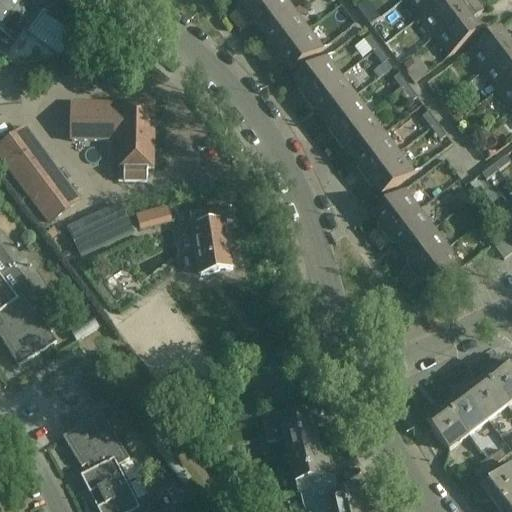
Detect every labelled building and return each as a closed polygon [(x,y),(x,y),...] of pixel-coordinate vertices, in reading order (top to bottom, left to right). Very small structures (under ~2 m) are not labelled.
[(0,0),(0,49),(8,55),(37,14),(26,6),(25,8),(12,0),(0,0)] [(270,0),(234,0),(242,10),(229,20),(234,27),(270,0)] [(294,12),(284,0),(270,0),(234,27),(240,35),(253,25),(262,36),(294,12)] [(405,0),(404,1),(418,20),(445,0),(405,0)] [(471,0),(460,9),(452,0),(445,0),(418,20),(433,40),(478,6),(473,0),(471,0)] [(484,14),(478,6),(433,40),(448,60),(480,36),(470,24),(484,14)] [(53,10),(41,30),(75,51),(87,30),(53,10)] [(309,32),(294,12),(262,36),(271,49),(258,59),(263,66),(309,32)] [(323,52),(309,32),(263,66),(269,73),(282,63),(292,76),(323,52)] [(467,56),(482,76),(511,53),(511,41),(508,45),(499,32),(467,56)] [(365,44),(374,55),(380,51),(371,39),(365,44)] [(389,63),(380,51),(374,55),(383,67),(389,63)] [(511,53),(482,76),(497,96),(511,84),(511,53)] [(326,59),(311,71),(295,83),(304,96),(300,99),(306,106),(342,80),(326,59)] [(394,82),(403,94),(408,89),(399,78),(394,82)] [(356,99),(342,80),(306,106),(311,113),(315,110),(324,123),(356,99)] [(511,84),(497,96),(511,114),(511,113),(511,84)] [(417,101),(408,89),(403,94),(412,105),(417,101)] [(370,118),(356,99),(324,123),(333,134),(329,137),(335,144),(370,118)] [(154,106),(121,105),(120,105),(120,106),(72,106),(72,144),(119,144),(119,170),(119,172),(120,172),(120,171),(124,171),(124,184),(119,183),(119,184),(147,185),(148,172),(152,172),(154,172),(154,171),(154,132),(155,132),(155,131),(154,131),(155,118),(155,117),(155,107),(155,105),(154,105),(154,106)] [(423,120),(432,132),(438,128),(429,116),(423,120)] [(385,137),(370,118),(335,144),(340,151),(344,149),(353,161),(385,137)] [(447,139),(438,128),(432,132),(441,144),(447,139)] [(0,159),(49,225),(78,203),(26,132),(0,151),(0,159)] [(399,156),(385,137),(353,161),(362,172),(358,175),(364,183),(399,156)] [(414,175),(399,156),(364,183),(369,190),(373,187),(382,199),(414,175)] [(507,159),(495,169),(499,174),(511,165),(507,159)] [(499,174),(495,169),(483,178),(487,183),(499,174)] [(420,212),(405,192),(373,217),(383,229),(369,239),(375,247),(420,212)] [(68,233),(81,259),(132,235),(120,209),(68,233)] [(189,216),(192,236),(200,278),(232,272),(224,225),(232,224),(231,214),(224,215),(223,211),(224,211),(224,210),(189,216)] [(511,211),(501,219),(508,228),(511,233),(511,211)] [(435,232),(420,212),(375,247),(380,254),(393,244),(403,256),(435,232)] [(140,220),(143,232),(170,225),(167,213),(140,220)] [(511,233),(508,228),(498,235),(511,253),(511,233)] [(449,251),(435,232),(403,256),(411,268),(398,278),(404,285),(449,251)] [(511,256),(511,253),(498,235),(488,242),(504,263),(511,256)] [(0,281),(16,270),(0,248),(0,281)] [(464,269),(449,251),(404,285),(409,292),(422,282),(432,295),(464,269)] [(16,270),(0,281),(0,339),(18,369),(56,345),(27,297),(32,294),(33,295),(34,294),(16,270)] [(72,335),(77,344),(98,331),(93,323),(72,335)] [(511,405),(511,376),(498,358),(488,366),(494,374),(484,381),(506,410),(511,405)] [(43,385),(41,386),(42,388),(54,408),(67,428),(109,402),(84,362),(83,360),(71,368),(63,373),(61,374),(57,377),(45,384),(43,385)] [(470,380),(459,388),(487,425),(506,410),(484,381),(476,388),(470,380)] [(487,425),(459,388),(449,395),(455,403),(446,410),(468,439),(487,425)] [(144,398),(120,404),(125,425),(149,420),(144,398)] [(449,453),(468,439),(446,410),(438,416),(432,408),(421,417),(449,453)] [(81,480),(93,504),(127,487),(118,470),(129,462),(101,416),(63,440),(82,471),(87,468),(90,475),(81,480)] [(289,416),(270,421),(263,422),(268,445),(285,442),(289,458),(318,452),(312,423),(292,428),(289,416)] [(154,449),(164,462),(171,456),(161,443),(154,449)] [(297,496),(300,495),(337,487),(333,469),(330,470),(329,465),(338,463),(338,462),(322,465),(318,452),(289,458),(297,496)] [(501,452),(487,463),(492,470),(506,460),(501,452)] [(492,470),(487,463),(472,474),(478,481),(492,470)] [(173,474),(183,487),(190,481),(180,468),(173,474)] [(490,502),(497,511),(511,499),(511,470),(511,469),(474,497),(482,508),(490,502)] [(153,511),(149,500),(136,505),(127,487),(93,504),(97,511),(153,511)] [(302,508),(303,508),(303,509),(304,511),(363,511),(359,495),(340,499),(337,487),(300,495),(302,508)] [(511,511),(511,499),(497,511),(511,511)]
